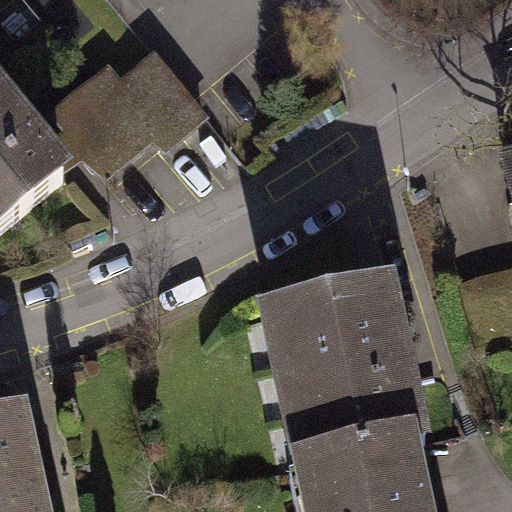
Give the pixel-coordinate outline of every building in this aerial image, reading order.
[(111,79),(56,123),(102,179),(152,139),(162,152),(204,118),(159,63),(122,93),(111,79)] [(5,112),(0,115),(0,237),(65,186),(22,133),(26,128),(10,108),(5,113),(5,112)] [(511,281),(461,295),(478,358),(511,349),(511,281)] [(316,473),(410,452),(411,456),(426,452),(391,293),(281,317),(315,471),(316,473)] [(0,511),(45,511),(43,501),(39,502),(22,424),(0,429),(0,511)] [(309,511),(423,511),(411,456),(410,452),(316,473),(315,471),(301,474),(309,511)]
